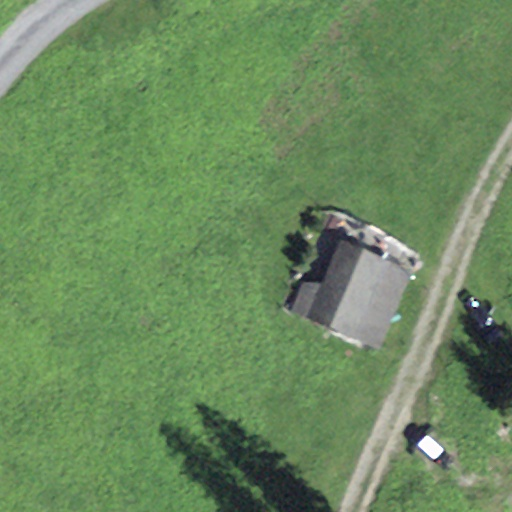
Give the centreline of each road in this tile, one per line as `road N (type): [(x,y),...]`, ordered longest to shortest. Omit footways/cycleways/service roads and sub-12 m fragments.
road 1 (track): [(404,386),(511,148)]
road 2 (track): [(511,486),(455,482),(423,450),(404,386)]
